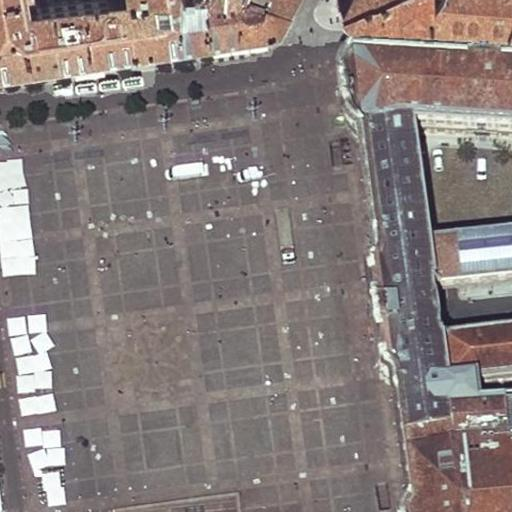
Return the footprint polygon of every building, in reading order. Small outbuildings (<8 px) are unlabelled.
[(0,0),(0,62),(44,56),(179,36),(179,0),(0,0)] [(179,0),(179,36),(249,26),(252,26),(268,23),(274,19),(284,0),(179,0)] [(386,14),(426,16),(427,0),(338,0),(337,3),(339,10),(344,12),(386,14)] [(427,0),(426,16),(465,19),(503,21),(510,0),(427,0)] [(511,0),(510,0),(503,21),(511,21),(511,0)] [(471,71),(470,73),(359,64),(358,62),(350,61),(343,74),(343,86),(341,86),(345,109),(348,133),(352,139),(358,142),(360,157),(363,179),(366,200),(369,221),(371,240),(374,259),(375,265),(366,278),(369,299),(371,325),(371,327),(372,328),(372,331),(377,366),(379,383),(394,393),(395,398),(397,419),(398,422),(400,441),(402,462),(404,481),(407,500),(407,505),(405,511),(511,511),(511,75),(509,76),(507,74),(471,71)] [(22,250),(25,275),(32,274),(22,210),(0,213),(0,277),(0,278),(15,276),(12,252),(22,250)] [(163,308),(159,266),(144,268),(140,232),(80,238),(88,316),(163,308)] [(168,490),(190,490),(190,455),(203,454),(203,422),(113,422),(113,499),(143,499),(143,479),(168,479),(168,490)]
